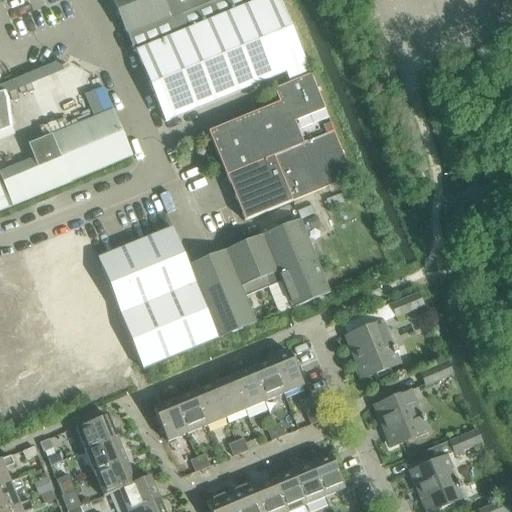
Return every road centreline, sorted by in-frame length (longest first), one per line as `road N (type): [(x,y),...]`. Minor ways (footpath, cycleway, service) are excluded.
road 1 (residential): [(0,242),(161,175),(89,0)]
road 2 (residential): [(393,511),(311,323)]
